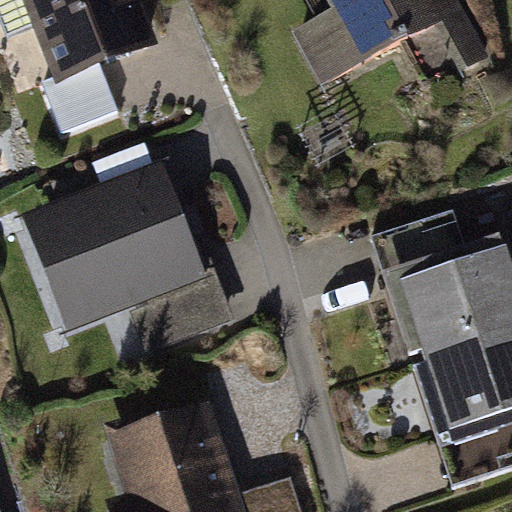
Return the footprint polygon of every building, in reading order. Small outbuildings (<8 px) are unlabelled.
[(129,0),(13,0),(45,86),(148,48),(129,0)] [(306,0),(317,21),(288,36),(318,94),(419,42),(438,79),(477,59),(446,0),(306,0)] [(152,169),(11,219),(52,336),(194,285),(152,169)] [(511,317),(488,246),(365,287),(424,459),(511,429),(511,317)] [(206,410),(102,443),(123,509),(112,511),(292,511),(283,483),(234,499),(206,410)]
